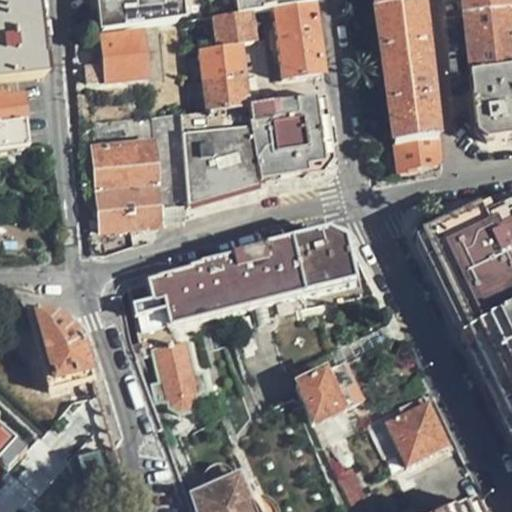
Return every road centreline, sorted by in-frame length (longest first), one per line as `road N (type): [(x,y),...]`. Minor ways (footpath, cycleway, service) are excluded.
road 1 (residential): [(361,200),(510,511)]
road 2 (residential): [(81,277),(361,200)]
road 3 (residential): [(81,277),(55,0)]
road 4 (residential): [(146,511),(129,460),(132,429),(81,277)]
road 5 (residential): [(334,0),(361,200)]
road 6 (residential): [(361,200),(511,168)]
